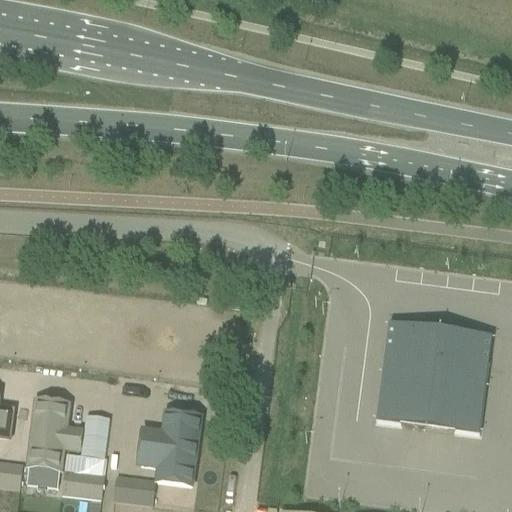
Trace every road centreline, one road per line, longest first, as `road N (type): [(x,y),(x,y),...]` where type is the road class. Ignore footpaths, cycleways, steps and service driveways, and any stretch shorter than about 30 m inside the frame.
road 1 (primary): [(511,135),(0,32)]
road 2 (primary): [(0,119),(248,140),(511,186)]
road 3 (unclassified): [(274,262),(242,237),(0,222)]
